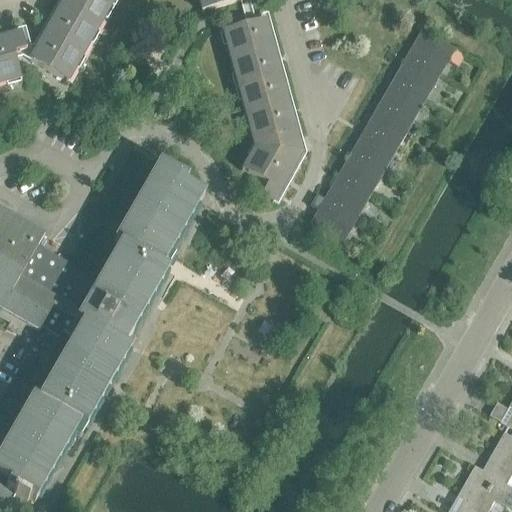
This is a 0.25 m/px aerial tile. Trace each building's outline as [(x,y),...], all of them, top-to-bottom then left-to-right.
[(114,0),(64,0),(28,64),(66,86),(114,0)] [(196,0),(201,16),(243,4),(241,0),(196,0)] [(254,148),(240,174),(266,188),(260,199),(272,206),(300,159),(263,24),(219,36),(251,146),(254,148)] [(420,34),(414,45),(406,59),(439,78),(453,53),(420,34)] [(84,431),(129,354),(123,350),(167,275),(160,271),(202,199),(183,188),(186,181),(159,166),(114,244),(120,248),(95,291),(70,277),(73,272),(35,249),(42,237),(0,212),(0,87),(19,82),(12,57),(23,54),(19,37),(0,42),(0,319),(9,325),(7,328),(20,335),(25,327),(38,335),(41,329),(58,339),(61,333),(74,340),(63,360),(39,402),(33,398),(0,454),(0,511),(21,511),(27,503),(33,506),(79,428),(84,431)] [(439,78),(406,59),(392,83),(425,102),(439,78)] [(425,102),(392,83),(378,107),(411,126),(425,102)] [(411,126),(378,107),(364,131),(397,150),(411,126)] [(364,131),(350,155),(383,174),(397,150),(364,131)] [(369,198),(383,174),(350,155),(337,179),(369,198)] [(355,222),(369,198),(337,179),(323,203),(355,222)] [(355,222),(323,203),(315,199),(309,209),(316,214),(309,226),(341,245),(355,222)] [(511,432),(511,406),(509,412),(496,405),(489,419),(501,426),(509,431),(511,432)] [(509,489),(511,483),(511,432),(509,431),(484,474),(509,489)] [(506,511),(511,511),(511,490),(509,489),(484,474),(475,470),(450,511),(488,511),(493,504),(506,511)]
